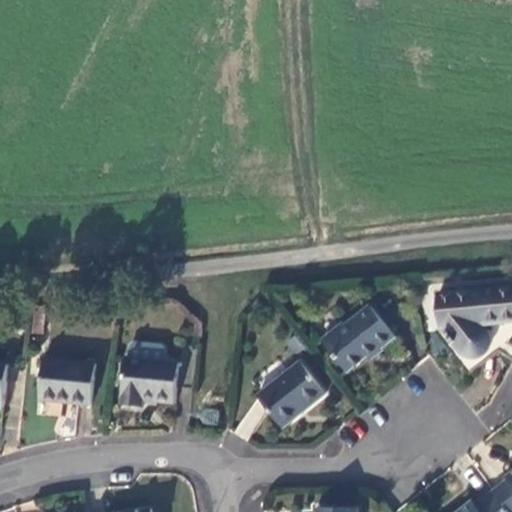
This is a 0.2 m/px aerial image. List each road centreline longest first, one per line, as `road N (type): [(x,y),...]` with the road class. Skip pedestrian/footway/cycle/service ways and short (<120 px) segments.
road 1 (unclassified): [(511,231),(0,285)]
road 2 (residential): [(216,471),(326,472),(385,463),(482,423),(511,391)]
road 3 (residential): [(0,476),(107,457),(178,456),(216,471)]
